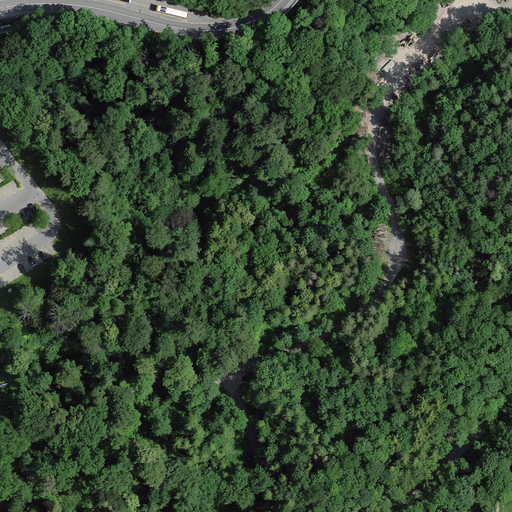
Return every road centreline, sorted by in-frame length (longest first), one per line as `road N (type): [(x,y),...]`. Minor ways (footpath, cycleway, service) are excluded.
road 1 (tertiary): [(281,0),(263,16),(221,30),(91,6),(0,8)]
road 2 (track): [(498,5),(426,116)]
